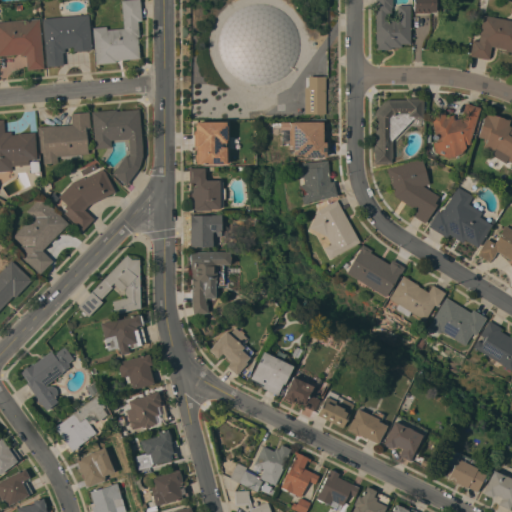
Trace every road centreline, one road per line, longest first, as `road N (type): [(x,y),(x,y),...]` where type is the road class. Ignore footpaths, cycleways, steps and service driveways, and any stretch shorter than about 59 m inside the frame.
road 1 (tertiary): [(162,0),(164,306),(184,371),(460,511)]
road 2 (residential): [(511,302),(382,222),(355,178),(354,0)]
road 3 (tertiary): [(161,189),(0,353)]
road 4 (residential): [(161,86),(0,99)]
road 5 (residential): [(511,100),(476,84),(354,76)]
road 6 (residential): [(184,371),(182,393),(213,511)]
road 7 (residential): [(0,399),(44,460),(67,511)]
